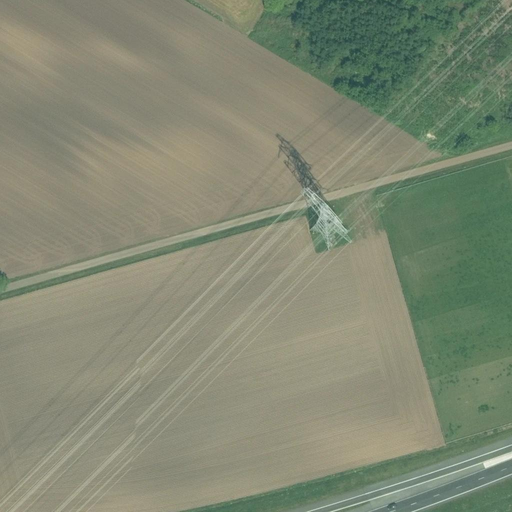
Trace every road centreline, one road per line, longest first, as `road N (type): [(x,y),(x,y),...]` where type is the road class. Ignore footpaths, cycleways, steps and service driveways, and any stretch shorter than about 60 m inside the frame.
road 1 (unclassified): [(0,291),(511,146)]
road 2 (motorway): [(511,451),(318,511)]
road 3 (motorway): [(511,467),(392,511)]
